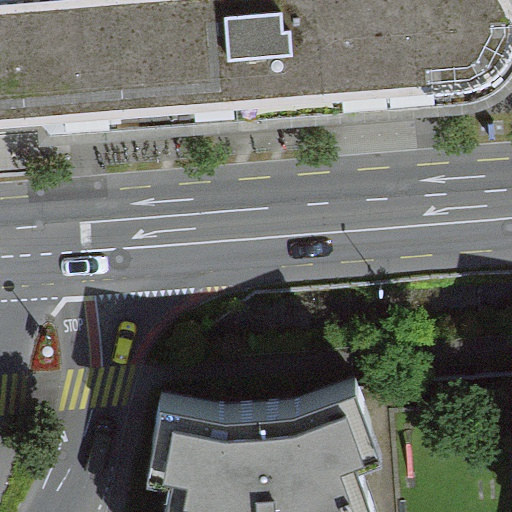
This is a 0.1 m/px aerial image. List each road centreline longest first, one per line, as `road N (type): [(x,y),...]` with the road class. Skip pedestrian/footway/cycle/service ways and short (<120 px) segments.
road 1 (primary): [(40,234),(511,197)]
road 2 (residential): [(5,511),(25,479),(43,398),(48,314),(40,234)]
